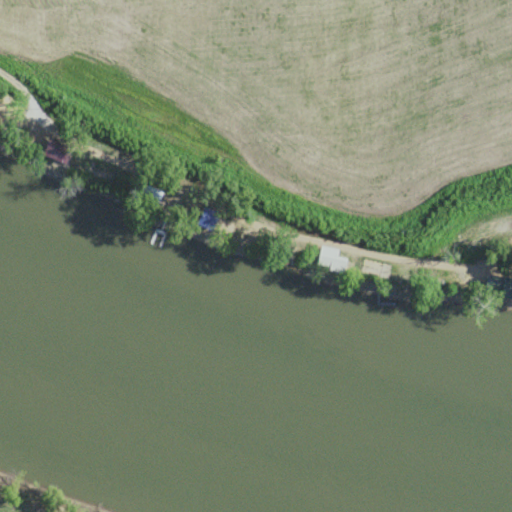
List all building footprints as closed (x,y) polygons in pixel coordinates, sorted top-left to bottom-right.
[(52,163),(59,145),(39,137),(33,155),(52,163)] [(308,265),(327,267),(329,249),(310,246),(308,265)] [(377,282),(382,265),(355,256),(350,273),(377,282)] [(443,281),(443,260),(422,260),(422,281),(443,281)] [(506,277),(477,277),(477,292),(491,292),(491,298),(506,298),(506,277)]
